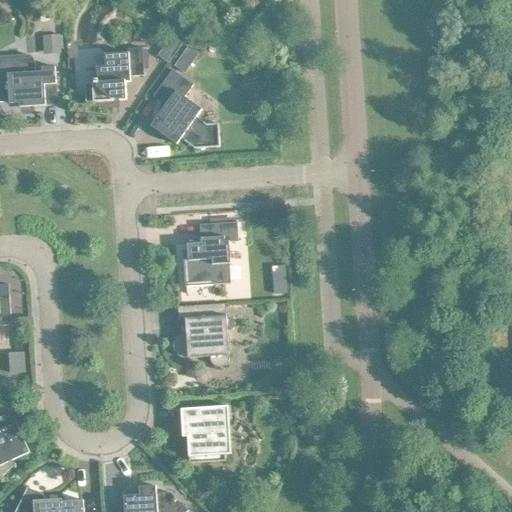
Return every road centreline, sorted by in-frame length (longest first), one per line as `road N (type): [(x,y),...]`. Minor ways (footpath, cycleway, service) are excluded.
road 1 (residential): [(126,190),(140,401),(138,434),(114,450),(76,451),(57,432),(44,261),(0,251)]
road 2 (residential): [(126,190),(363,176)]
road 3 (unclassified): [(375,376),(363,176)]
road 4 (residential): [(511,500),(375,376)]
road 5 (unclassified): [(363,176),(354,0)]
road 6 (unclassified): [(346,511),(373,418),(375,376)]
road 7 (residential): [(0,148),(112,141),(122,153)]
